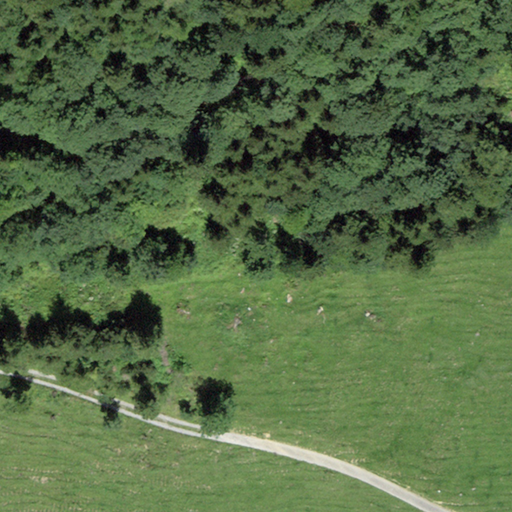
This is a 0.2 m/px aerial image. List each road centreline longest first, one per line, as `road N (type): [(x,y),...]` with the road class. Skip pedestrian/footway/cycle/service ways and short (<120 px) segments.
road 1 (track): [(0,136),(85,134),(184,110),(489,0)]
road 2 (track): [(431,511),(306,453),(101,404),(0,365)]
